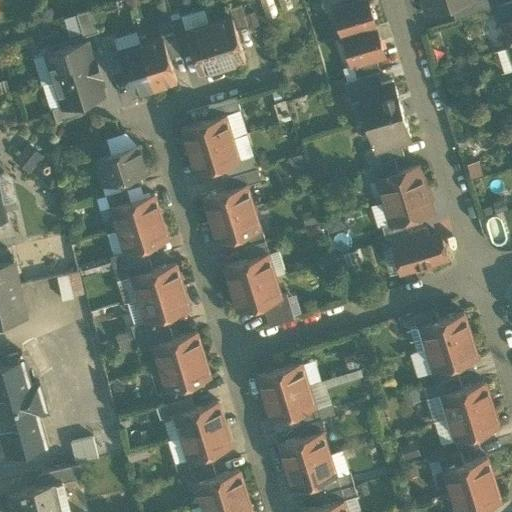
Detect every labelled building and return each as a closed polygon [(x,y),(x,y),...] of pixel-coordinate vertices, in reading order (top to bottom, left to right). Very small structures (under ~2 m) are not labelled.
[(321,0),(325,12),(334,8),(334,7),(357,0),(321,0)] [(334,8),(343,36),(375,26),(367,0),(357,0),(334,7),(334,8)] [(423,0),(427,12),(450,5),(466,0),(423,0)] [(466,0),(450,5),(454,18),(489,8),(486,0),(466,0)] [(491,7),(497,26),(503,24),(503,22),(511,19),(511,0),(511,1),(491,7)] [(232,15),(236,27),(247,23),(241,2),(229,6),(232,15)] [(76,12),(83,34),(98,30),(91,8),(76,12)] [(232,15),(209,22),(222,65),(245,58),(236,27),(232,15)] [(503,24),(510,45),(511,44),(511,19),(503,22),(503,24)] [(199,72),(222,65),(209,22),(186,29),(192,49),(199,72)] [(384,55),(375,26),(343,36),(352,65),(375,57),(384,55)] [(174,31),(181,52),(192,49),(186,29),(186,28),(174,31)] [(108,62),(111,72),(123,68),(117,50),(118,50),(113,33),(100,36),(108,62)] [(163,36),(140,43),(153,86),(176,79),(163,36)] [(47,52),(55,78),(97,65),(94,57),(86,53),(89,47),(87,39),(47,52)] [(130,93),(153,86),(140,43),(118,50),(117,50),(123,68),(130,93)] [(352,65),(356,77),(378,71),(379,70),(375,57),(352,65)] [(99,73),(97,65),(55,78),(63,104),(63,105),(81,100),(103,93),(101,85),(95,82),(99,73)] [(381,82),(378,71),(356,77),(343,81),(347,94),(358,90),(358,89),(381,82)] [(358,90),(367,119),(401,109),(392,79),(381,82),(358,89),(358,90)] [(208,105),(212,116),(224,112),(240,107),(237,96),(208,105)] [(52,107),(56,120),(85,111),(81,100),(63,105),(63,104),(52,107)] [(410,139),(401,109),(367,119),(376,149),(399,142),(410,139)] [(181,125),(188,148),(231,135),(224,112),(212,116),(181,125)] [(121,131),(106,136),(110,147),(111,151),(139,143),(121,131)] [(239,158),(231,135),(188,148),(196,171),(220,164),(239,158)] [(89,154),(110,147),(106,136),(85,143),(89,154)] [(30,141),(16,156),(28,169),(43,154),(30,141)] [(376,149),(381,163),(394,157),(404,154),(399,142),(376,149)] [(96,156),(103,182),(117,177),(139,171),(147,168),(139,143),(111,151),(96,156)] [(220,164),(223,175),(254,166),(251,154),(239,158),(220,164)] [(394,157),(381,163),(364,170),(368,182),(377,179),(377,178),(398,171),(394,157)] [(377,179),(384,200),(425,188),(418,165),(398,171),(377,178),(377,179)] [(258,177),(254,166),(223,175),(227,187),(246,181),(258,177)] [(117,177),(121,189),(127,187),(142,182),(139,171),(117,177)] [(203,194),(210,217),(253,204),(246,181),(227,187),(203,194)] [(142,182),(127,187),(131,198),(150,192),(149,188),(144,189),(142,182)] [(110,205),(131,198),(127,187),(121,189),(106,194),(109,205),(110,205)] [(432,211),(425,188),(384,200),(391,222),(391,224),(405,219),(432,211)] [(110,205),(118,228),(161,214),(154,191),(150,192),(131,198),(110,205)] [(260,227),(253,204),(210,217),(217,240),(240,233),(260,227)] [(168,237),(161,214),(118,228),(125,250),(144,245),(168,237)] [(386,239),(391,237),(408,231),(405,219),(391,224),(391,222),(382,226),(386,239)] [(240,233),(243,244),(265,238),(261,226),(260,227),(240,233)] [(426,226),(408,231),(391,237),(395,248),(429,237),(426,226)] [(394,248),(401,271),(446,257),(439,234),(429,237),(395,248),(394,248)] [(268,249),(265,238),(243,244),(247,256),(267,250),(268,249)] [(114,254),(118,265),(148,256),(144,245),(125,250),(114,254)] [(224,263),(231,286),(274,273),(267,250),(247,256),(224,263)] [(151,268),(148,256),(118,265),(121,277),(132,273),(151,268)] [(132,273),(139,296),(182,283),(175,260),(151,268),(132,273)] [(0,264),(0,322),(25,317),(13,262),(0,264)] [(56,276),(61,303),(71,301),(69,293),(84,290),(81,277),(79,271),(56,276)] [(280,293),(274,273),(231,286),(238,309),(262,301),(281,296),(280,293)] [(189,306),(182,283),(139,296),(146,319),(166,313),(189,306)] [(262,301),(269,324),(294,316),(286,291),(280,293),(281,296),(262,301)] [(412,314),(416,326),(420,324),(438,318),(435,307),(412,314)] [(420,324),(427,347),(470,333),(463,311),(438,318),(420,324)] [(131,324),(134,335),(169,324),(166,313),(146,319),(131,324)] [(173,335),(169,324),(134,335),(138,346),(153,341),(173,335)] [(416,350),(427,347),(420,324),(416,326),(409,328),(416,350)] [(153,341),(160,365),(203,352),(196,328),(173,335),(153,341)] [(477,356),(470,333),(427,347),(434,370),(455,363),(477,356)] [(5,356),(7,364),(25,359),(23,352),(5,356)] [(210,375),(203,352),(160,365),(167,388),(188,382),(210,375)] [(257,371),(265,394),(307,381),(300,358),(257,371)] [(0,365),(0,437),(5,456),(47,445),(39,414),(48,412),(45,399),(36,401),(31,384),(25,359),(7,364),(0,365)] [(424,386),(427,397),(441,393),(462,386),(458,375),(455,363),(434,370),(433,370),(436,382),(424,386)] [(324,376),(307,381),(314,404),(318,403),(329,400),(331,399),(324,376)] [(441,393),(449,415),(492,402),(484,379),(462,386),(441,393)] [(314,404),(307,381),(265,394),(272,417),(294,410),(314,404)] [(40,382),(31,384),(36,401),(45,399),(40,382)] [(166,388),(170,399),(191,393),(188,382),(167,388),(166,388)] [(195,405),(191,393),(170,399),(157,403),(160,416),(163,415),(173,411),(174,411),(195,405)] [(174,411),(182,434),(224,421),(217,398),(195,405),(174,411)] [(329,400),(318,403),(321,415),(332,411),(329,400)] [(499,425),(492,402),(449,415),(456,438),(476,432),(499,425)] [(298,421),(321,415),(318,403),(314,404),(294,410),(298,421)] [(276,428),(298,421),(294,410),(272,417),(276,428)] [(170,437),(182,434),(174,411),(173,411),(163,415),(170,437)] [(298,421),(301,433),(322,427),(324,426),(321,415),(298,421)] [(231,443),(224,421),(182,434),(189,457),(209,451),(231,443)] [(278,440),(286,463),(329,450),(322,427),(301,433),(278,440)] [(466,460),(462,449),(479,444),(476,432),(456,438),(454,439),(458,451),(440,456),(444,467),(466,460)] [(182,434),(170,437),(168,438),(175,461),(189,457),(182,434)] [(70,442),(76,464),(78,463),(98,458),(93,437),(70,442)] [(336,473),(329,450),(286,463),(293,486),(315,479),(336,473)] [(178,473),(191,469),(212,462),(209,451),(189,457),(175,461),(174,461),(178,473)] [(444,467),(451,490),(494,477),(487,454),(466,460),(444,467)] [(216,473),(212,462),(191,469),(194,480),(195,480),(216,473)] [(81,477),(78,463),(76,464),(41,472),(44,485),(62,480),(63,482),(81,477)] [(195,480),(203,503),(246,489),(239,466),(216,473),(195,480)] [(315,479),(319,490),(353,480),(350,469),(336,473),(315,479)] [(461,511),(501,500),(494,477),(451,490),(457,511),(461,511)] [(12,511),(69,511),(63,482),(62,480),(44,485),(20,490),(21,493),(8,496),(12,511)] [(319,490),(322,502),(343,496),(356,492),(357,491),(353,480),(319,490)] [(252,511),(246,489),(203,503),(205,511),(252,511)] [(362,511),(356,492),(343,496),(347,511),(362,511)] [(300,509),(300,511),(347,511),(343,496),(322,502),(300,509)]
